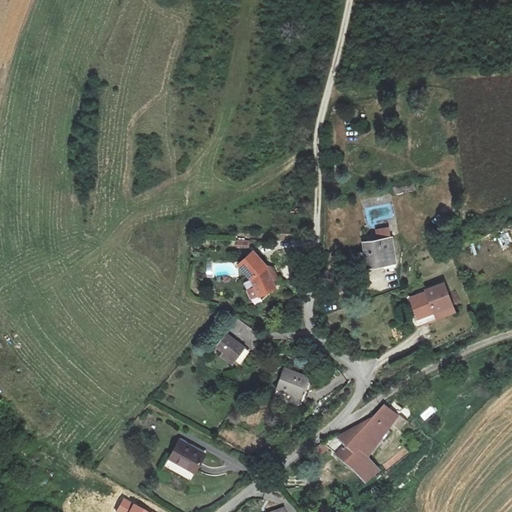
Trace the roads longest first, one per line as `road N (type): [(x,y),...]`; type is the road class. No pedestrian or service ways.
road 1 (residential): [(317,205),(308,324),(352,359),(361,377),(337,422)]
road 2 (track): [(350,0),(319,124),(317,205)]
road 3 (residential): [(511,334),(452,356),(337,422)]
road 4 (residential): [(220,511),(337,422)]
